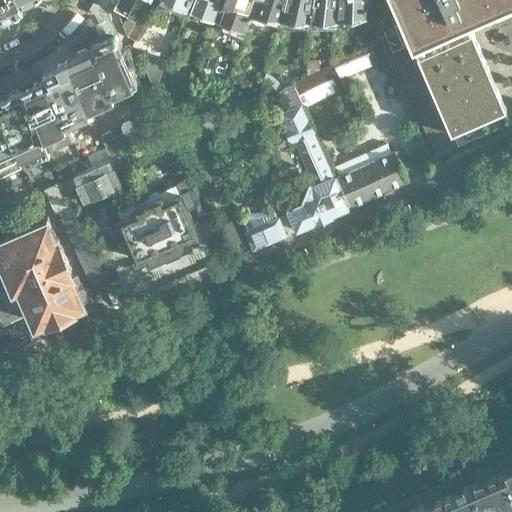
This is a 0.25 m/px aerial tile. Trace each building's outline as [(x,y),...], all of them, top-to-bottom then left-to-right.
[(23,8),(21,3),(19,0),(0,0),(0,18),(4,17),(4,18),(14,14),(23,8)] [(117,0),(114,6),(128,14),(135,0),(117,0)] [(218,12),(222,0),(189,0),(189,1),(218,12)] [(280,14),(283,0),(222,0),(218,12),(248,24),(252,10),(280,14)] [(310,16),(312,0),(283,0),(280,14),(310,16)] [(337,15),(338,0),(312,0),(310,16),(337,15)] [(367,12),(366,0),(338,0),(337,15),(367,12)] [(511,0),(366,0),(367,12),(435,168),(511,134),(511,0)] [(138,79),(125,50),(118,35),(113,33),(99,39),(99,40),(90,43),(92,47),(75,54),(67,58),(88,106),(114,94),(113,91),(138,79)] [(334,82),(376,64),(370,50),(295,82),(302,99),(306,107),(338,92),(334,82)] [(88,106),(67,58),(67,57),(58,62),(59,66),(42,73),(44,77),(63,120),(89,108),(88,106)] [(63,120),(44,77),(36,81),(36,80),(19,88),(19,89),(43,143),(44,145),(69,133),(63,120)] [(43,143),(19,89),(18,89),(18,88),(18,89),(18,88),(10,91),(10,92),(0,96),(0,114),(18,154),(31,148),(34,150),(39,148),(40,144),(43,143)] [(313,123),(306,107),(302,99),(276,111),(287,135),(289,140),(294,138),(314,184),(311,190),(308,189),(303,199),(306,201),(305,204),(289,210),(297,228),(315,221),(331,215),(331,214),(348,206),(335,177),(313,123)] [(0,161),(18,154),(0,114),(0,161)] [(124,154),(113,128),(100,133),(112,159),(117,157),(124,154)] [(176,156),(168,138),(157,143),(165,161),(176,156)] [(408,180),(395,150),(375,159),(388,189),(408,180)] [(388,189),(375,159),(355,168),(368,197),(388,189)] [(118,186),(111,170),(106,161),(71,177),(82,202),(118,186)] [(368,197),(355,168),(335,177),(348,206),(368,197)] [(73,203),(62,179),(42,187),(53,212),(73,203)] [(198,233),(180,192),(162,200),(159,194),(133,206),(135,212),(120,218),(137,259),(148,254),(150,259),(190,242),(188,237),(198,233)] [(82,298),(70,272),(72,271),(57,236),(55,237),(47,218),(18,231),(8,208),(0,212),(0,305),(1,305),(6,315),(23,307),(31,303),(37,317),(82,298)] [(285,233),(279,219),(278,220),(274,213),(249,224),(252,231),(248,233),(254,247),(285,233)] [(351,243),(346,231),(332,237),(337,249),(351,243)] [(108,286),(102,271),(89,277),(95,292),(108,286)] [(511,463),(495,470),(511,509),(511,463)] [(511,511),(511,509),(495,470),(469,481),(481,511),(511,511)] [(481,511),(469,481),(442,493),(449,511),(481,511)] [(449,511),(442,493),(414,505),(414,506),(416,511),(449,511)]
